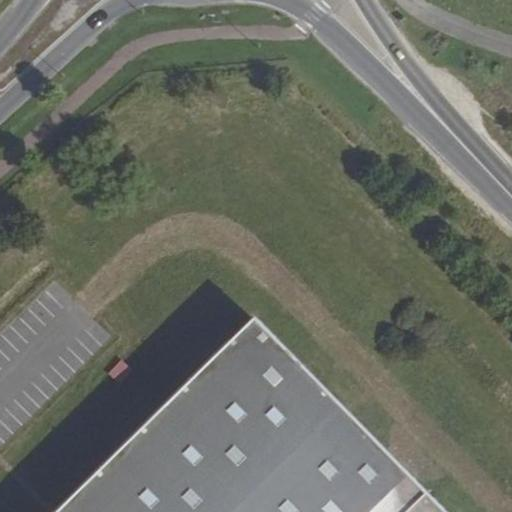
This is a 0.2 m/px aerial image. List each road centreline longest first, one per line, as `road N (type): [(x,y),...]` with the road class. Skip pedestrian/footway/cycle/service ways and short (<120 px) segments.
road 1 (primary): [(292,0),(435,108)]
road 2 (secondary): [(0,104),(109,12),(137,0)]
road 3 (primary): [(435,108),(365,0)]
